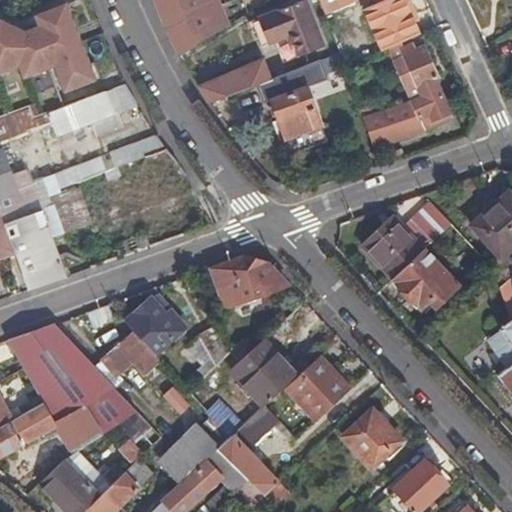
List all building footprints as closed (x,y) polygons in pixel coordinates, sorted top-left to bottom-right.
[(178,54),(180,58),(233,24),(221,0),(153,0),(158,11),(178,54)] [(360,0),(320,0),(325,15),(360,0)] [(389,48),(419,36),(402,0),(389,0),(379,5),(382,12),(386,11),(392,22),(380,27),(389,48)] [(321,52),(302,5),(258,22),(266,49),(287,41),(294,62),(321,52)] [(0,72),(19,66),(22,75),(55,64),(64,90),(91,80),(65,7),(38,17),(41,27),(25,33),(0,17),(0,72)] [(422,43),(419,36),(389,48),(406,91),(434,79),(436,78),(424,48),(414,53),(412,47),(422,43)] [(199,89),(209,104),(270,81),(263,64),(199,89)] [(411,102),(438,90),(434,79),(406,91),(411,102)] [(116,116),(136,108),(122,86),(54,111),(63,136),(88,126),(93,137),(120,128),(116,116)] [(360,112),(374,151),(424,133),(423,131),(452,119),(438,90),(411,102),(412,104),(372,119),(368,110),(360,112)] [(319,128),(306,91),(271,104),(283,142),(319,128)] [(107,170),(146,155),(165,149),(154,135),(101,154),(107,170)] [(0,136),(0,196),(15,192),(13,186),(2,154),(5,151),(0,136)] [(0,209),(0,210),(12,206),(48,192),(107,170),(101,154),(13,186),(15,192),(0,196),(0,209)] [(49,196),(62,233),(86,223),(74,187),(49,196)] [(511,188),(511,187),(487,210),(492,216),(511,197),(511,188)] [(48,192),(12,206),(16,220),(42,211),(51,236),(62,233),(49,196),(48,192)] [(511,197),(492,216),(487,210),(473,224),(505,257),(511,250),(511,197)] [(432,200),(411,219),(437,205),(432,200)] [(453,223),(437,205),(411,219),(433,242),(453,223)] [(3,219),(28,289),(65,277),(51,236),(42,211),(16,220),(12,206),(0,210),(3,219)] [(0,299),(28,289),(3,219),(0,220),(0,299)] [(364,245),(395,277),(425,249),(401,223),(386,237),(379,231),(364,245)] [(425,249),(395,277),(423,307),(431,299),(438,305),(460,285),(425,249)] [(264,289),(290,280),(270,259),(247,254),(215,265),(229,307),(247,301),(259,298),(266,296),(264,289)] [(136,329),(157,351),(187,323),(174,309),(170,309),(154,291),(124,317),(136,329)] [(259,298),(247,301),(249,306),(260,303),(259,298)] [(511,304),(508,307),(511,313),(511,319),(502,327),(503,329),(511,341),(511,362),(510,365),(499,374),(511,390),(511,304)] [(111,381),(96,365),(54,320),(32,328),(84,404),(116,387),(111,381)] [(232,350),(217,320),(197,332),(180,349),(204,373),(232,350)] [(32,328),(7,337),(24,367),(44,402),(54,420),(84,404),(32,328)] [(146,368),(161,356),(157,351),(136,329),(104,358),(120,373),(136,358),(146,368)] [(490,340),(510,365),(511,362),(511,341),(503,329),(490,340)] [(246,337),(232,350),(243,360),(256,347),(246,337)] [(270,340),(263,347),(273,356),(280,351),(270,340)] [(288,383),(299,372),(280,351),(273,356),(263,347),(237,371),(266,403),(288,383)] [(327,368),(316,356),(299,372),(288,383),(319,416),(352,385),(332,366),(327,368)] [(104,358),(96,365),(111,381),(120,373),(104,358)] [(0,426),(13,420),(0,395),(0,426)] [(0,456),(57,425),(54,420),(44,402),(13,420),(0,426),(0,456)] [(266,403),(235,434),(220,448),(249,479),(264,494),(266,493),(280,479),(252,449),(283,420),(266,403)] [(54,420),(57,425),(59,423),(75,451),(102,433),(84,404),(54,420)] [(163,436),(132,404),(102,433),(111,427),(119,423),(125,430),(140,446),(146,453),(163,436)] [(371,464),(401,435),(373,407),(343,435),(371,464)] [(178,453),(195,471),(208,459),(220,448),(235,434),(218,416),(178,453)] [(119,423),(111,427),(118,436),(125,430),(119,423)] [(146,453),(140,446),(132,453),(139,459),(140,459),(146,453)] [(220,448),(208,459),(223,474),(231,482),(239,489),(249,479),(220,448)] [(26,494),(39,481),(61,460),(51,451),(35,467),(34,466),(15,484),(26,494)] [(168,463),(185,481),(195,471),(178,453),(168,463)] [(428,459),(426,457),(395,485),(418,508),(448,479),(439,470),(440,464),(433,458),(428,459)] [(139,459),(106,490),(120,505),(153,473),(140,459),(139,459)] [(184,511),(223,474),(208,459),(195,471),(185,481),(152,511),(184,511)] [(68,511),(82,511),(99,496),(61,460),(39,481),(68,511)] [(258,509),(270,497),(266,493),(264,494),(249,479),(239,489),(258,509)] [(214,511),(239,489),(231,482),(198,511),(214,511)] [(106,490),(99,496),(82,511),(119,511),(123,508),(120,505),(106,490)] [(477,511),(468,502),(457,511),(452,511),(451,511),(450,511),(477,511)]
